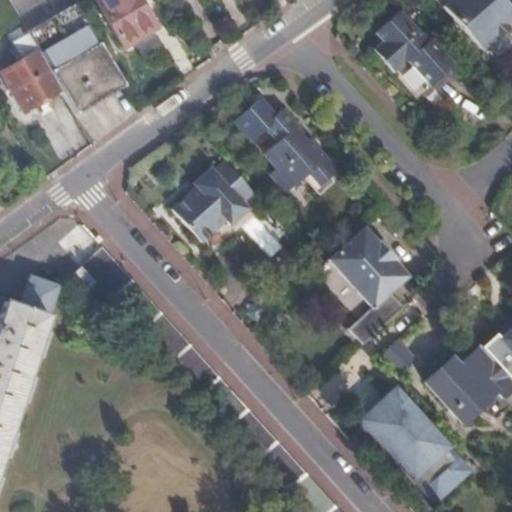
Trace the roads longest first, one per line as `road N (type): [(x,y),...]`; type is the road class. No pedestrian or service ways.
road 1 (residential): [(71,179),(373,511)]
road 2 (residential): [(71,179),(284,35)]
road 3 (residential): [(284,35),(442,213)]
